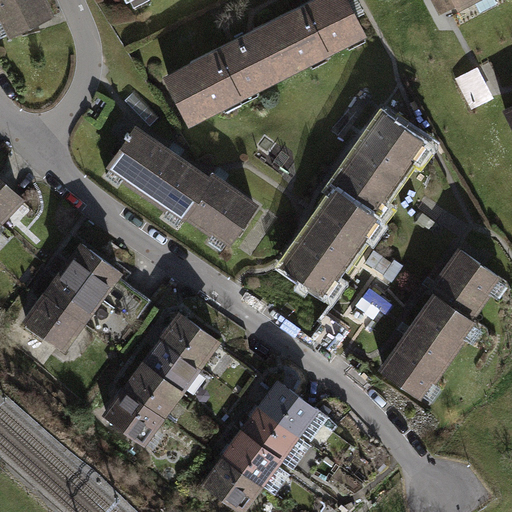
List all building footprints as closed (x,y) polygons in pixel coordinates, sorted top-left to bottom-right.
[(0,0),(0,15),(10,36),(55,14),(48,0),(0,0)] [(352,0),(301,0),(163,72),(189,123),(368,30),(352,0)] [(433,0),(441,15),(470,0),(433,0)] [(478,67),(457,78),(472,107),(493,96),(478,67)] [(337,183),(375,210),(426,137),(382,107),(331,180),(337,183)] [(135,122),(107,164),(183,215),(184,213),(211,173),(135,122)] [(213,169),(211,173),(184,213),(231,244),(260,200),(222,175),(213,169)] [(0,175),(0,215),(4,219),(24,197),(0,175)] [(337,183),(281,264),(323,293),(378,213),(375,210),(337,183)] [(66,258),(60,266),(103,297),(123,269),(80,238),(66,258)] [(434,287),(474,315),(504,273),(459,242),(430,285),(434,287)] [(60,266),(42,291),(85,322),(103,297),(60,266)] [(152,299),(126,281),(110,303),(136,321),(152,299)] [(434,287),(378,367),(421,397),(477,318),(474,315),(434,287)] [(42,291),(22,317),(65,349),(85,322),(42,291)] [(178,308),(159,334),(203,366),(222,340),(178,308)] [(159,334),(142,359),(185,391),(203,366),(159,334)] [(185,391),(142,359),(122,385),(166,418),(185,391)] [(269,388),(259,403),(301,433),(320,407),(278,377),(269,388)] [(122,385),(102,413),(145,445),(166,418),(122,385)] [(259,403),(242,427),(283,458),(301,433),(259,403)] [(242,427),(221,455),(263,485),(283,458),(242,427)] [(221,455),(202,482),(242,511),(243,511),(263,485),(221,455)]
